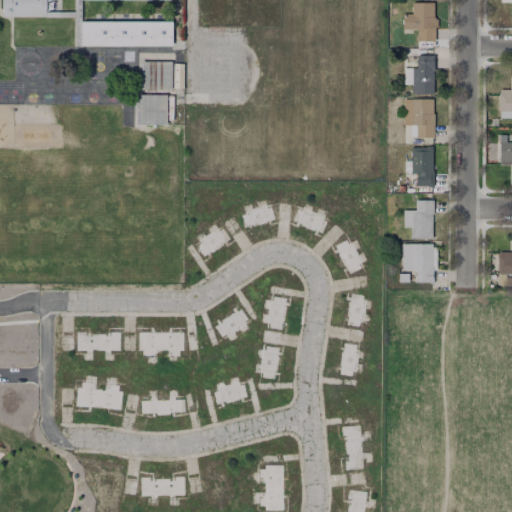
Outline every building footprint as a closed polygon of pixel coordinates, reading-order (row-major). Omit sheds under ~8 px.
[(44,0),(44,11),(44,17),(0,16),(0,0),(44,0)] [(431,0),(430,15),(434,15),(434,23),(431,23),(431,36),(413,36),(413,25),(402,25),(402,10),(407,10),(407,0),(431,0)] [(170,21),(170,46),(79,46),(79,21),(170,21)] [(429,50),(429,88),(408,88),(409,79),(400,79),(400,63),(412,63),(412,50),(429,50)] [(170,61),(170,90),(139,89),(139,61),(170,61)] [(511,75),(511,115),(497,114),(497,89),(510,89),(510,75),(511,75)] [(165,94),(165,124),(136,124),(136,94),(165,94)] [(430,95),(429,133),(407,133),(407,120),(400,120),(400,95),(430,95)] [(511,126),(511,170),(510,170),(510,160),(495,160),(495,126),(511,126)] [(429,144),(429,182),(412,181),(412,168),(401,168),(401,156),(406,156),(406,143),(429,144)] [(428,196),(428,232),(406,232),(406,222),(398,222),(398,205),(411,205),(411,195),(428,196)] [(256,224),(238,228),(233,209),(268,199),(273,218),(256,224)] [(326,216),(318,234),(287,219),(295,201),(326,216)] [(229,237),(200,255),(189,239),(205,229),(218,220),(229,237)] [(361,264),(343,273),(328,242),(345,233),(361,264)] [(511,237),(511,271),(511,281),(491,281),(491,270),(488,270),(488,255),(494,256),(494,248),(507,248),(507,237),(511,237)] [(433,243),(433,265),(427,265),(427,277),(407,277),(407,265),(397,265),(397,239),(428,240),(428,243),(433,243)] [(285,294),(281,328),(261,325),(262,321),(258,320),(259,310),(263,311),(263,306),(260,306),(261,295),(267,296),(268,283),(283,285),(282,293),(285,294)] [(363,290),(359,326),(339,324),(344,288),(363,290)] [(247,325),(238,331),(236,326),(231,329),(234,334),(226,340),(223,334),(212,319),(236,301),(247,317),(244,320),(247,325)] [(182,326),(182,352),(135,352),(135,345),(122,345),(122,337),(132,337),(132,326),(182,326)] [(118,327),(118,348),(73,348),(73,327),(118,327)] [(275,331),(274,343),(278,343),(274,378),(254,375),(255,371),(250,370),(251,360),(255,360),(256,355),(252,355),(253,344),(258,345),(259,340),(262,329),(275,331)] [(356,337),(353,376),(332,374),(334,336),(356,337)] [(235,374),(236,378),(240,377),(245,396),(212,404),(207,385),(211,384),(210,380),(219,377),(220,381),(225,379),(225,376),(235,374)] [(87,382),(103,383),(103,380),(117,381),(116,388),(120,388),(118,408),(69,403),(69,399),(59,398),(60,386),(70,387),(70,383),(73,384),(73,378),(87,379),(87,382)] [(183,393),(183,411),(171,411),(171,414),(145,414),(145,411),(130,411),(130,393),(183,393)] [(361,468),(339,469),(336,421),(357,420),(361,468)] [(282,452),(282,509),(261,511),(261,505),(254,505),(254,460),(263,460),(263,452),(282,452)] [(219,491),(201,494),(198,468),(215,465),(219,491)] [(183,472),(183,494),(135,494),(135,472),(183,472)] [(364,487),(360,511),(340,511),(344,484),(364,487)]
